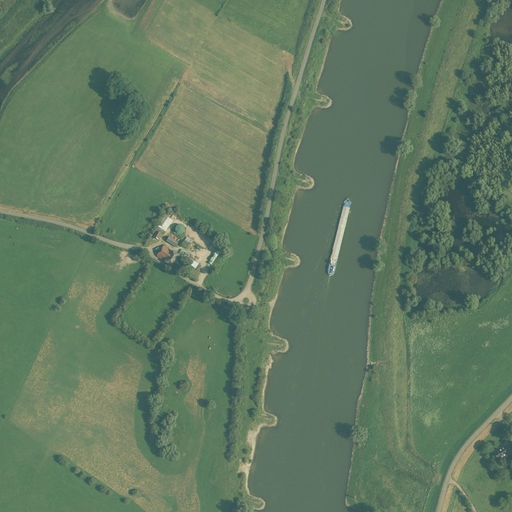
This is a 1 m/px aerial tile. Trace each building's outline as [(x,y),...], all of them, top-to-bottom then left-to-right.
[(164,215),(157,226),(165,232),(173,221),(164,215)] [(183,234),(184,225),(177,224),(176,233),(183,234)] [(166,241),(175,247),(178,243),(169,237),(166,241)] [(164,245),(157,256),(172,267),(179,256),(164,245)] [(499,461),(510,454),(505,447),(494,454),(499,461)]
